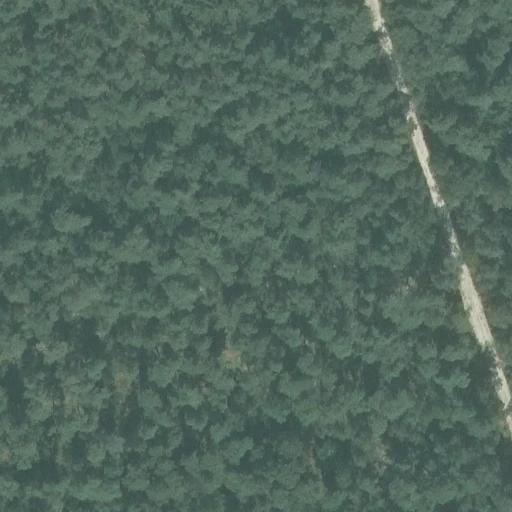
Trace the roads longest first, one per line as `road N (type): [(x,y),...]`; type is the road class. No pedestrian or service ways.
road 1 (track): [(449,241),(0,324)]
road 2 (track): [(368,0),(449,241)]
road 3 (track): [(449,241),(511,415)]
